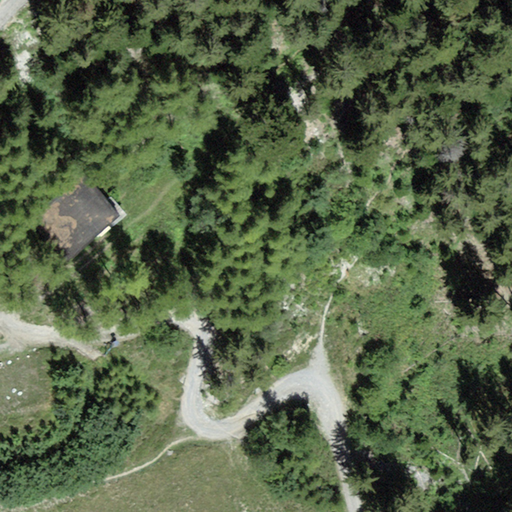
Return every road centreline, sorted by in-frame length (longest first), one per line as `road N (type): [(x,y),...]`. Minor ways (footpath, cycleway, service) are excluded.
road 1 (track): [(316,386),(283,391),(218,429),(202,424),(192,408),(202,335),(194,326),(174,318),(124,331),(45,335),(0,320)]
road 2 (track): [(355,511),(328,398),(316,386)]
